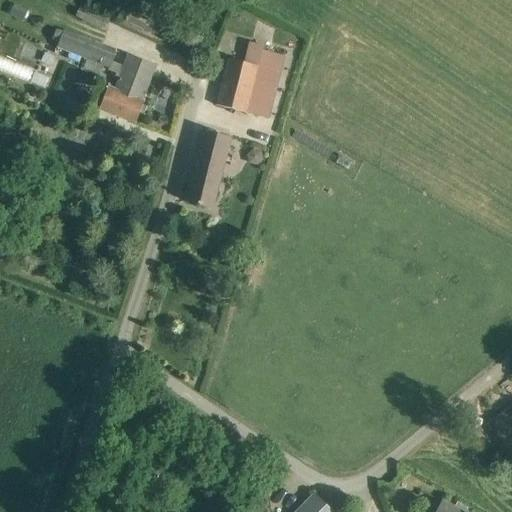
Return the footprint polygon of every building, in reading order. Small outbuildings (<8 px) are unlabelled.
[(80,7),(75,17),(103,31),(108,18),(88,9),(87,11),(80,7)] [(126,54),(122,65),(113,62),(116,50),(64,30),(56,48),(108,68),(107,70),(118,75),(113,89),(106,87),(97,109),(135,124),(144,101),(142,101),(155,65),(126,54)] [(268,118),(280,72),(284,55),(262,49),(257,66),(228,59),(216,105),(268,118)] [(0,59),(0,69),(46,89),(51,77),(1,56),(0,59)] [(231,138),(222,135),(202,131),(192,173),(185,201),(212,208),(219,181),(220,181),(231,138)] [(511,404),(497,417),(510,432),(511,433),(511,404)] [(297,511),(331,511),(313,495),(297,511)] [(460,511),(459,511),(442,502),(435,511),(461,511),(460,511)]
